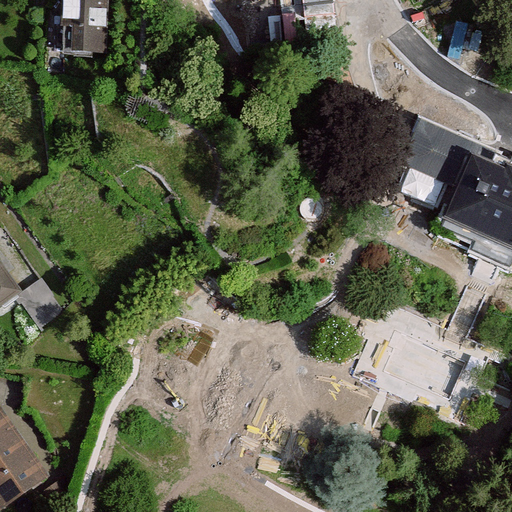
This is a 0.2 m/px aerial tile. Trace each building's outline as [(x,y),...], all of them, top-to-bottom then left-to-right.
[(110,0),(66,0),(62,53),(106,56),(110,0)] [(300,0),(301,21),(335,20),(334,0),(300,0)] [(469,139),(422,119),(402,166),(449,186),(469,139)] [(511,170),(475,155),(446,223),(511,250),(511,170)] [(0,308),(24,291),(0,257),(0,308)] [(1,406),(0,406),(0,511),(50,477),(1,406)]
